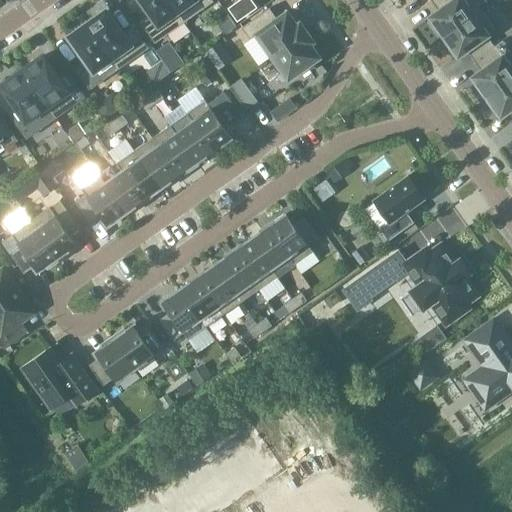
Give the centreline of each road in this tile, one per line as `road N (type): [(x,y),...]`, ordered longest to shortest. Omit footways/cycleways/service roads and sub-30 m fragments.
road 1 (residential): [(374,23),(317,107),(60,288),(54,303),(63,319),(77,325),(94,318),(343,141),(439,116)]
road 2 (residential): [(511,218),(439,116)]
